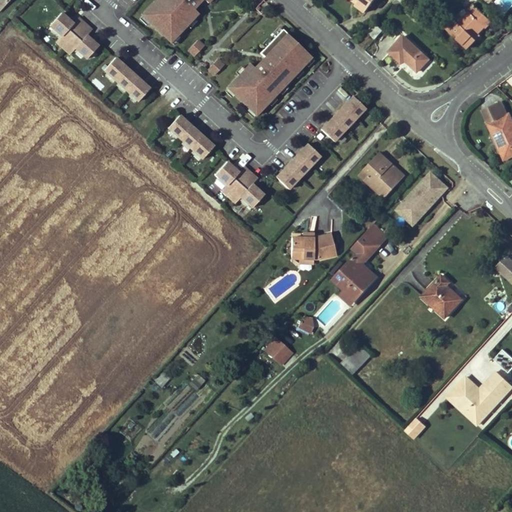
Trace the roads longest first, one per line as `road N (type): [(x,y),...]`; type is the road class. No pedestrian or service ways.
road 1 (residential): [(110,0),(100,10),(262,154),(353,57)]
road 2 (unknown): [(401,100),(318,197)]
